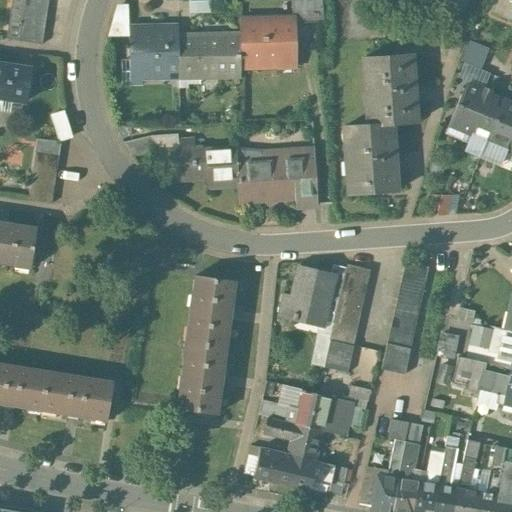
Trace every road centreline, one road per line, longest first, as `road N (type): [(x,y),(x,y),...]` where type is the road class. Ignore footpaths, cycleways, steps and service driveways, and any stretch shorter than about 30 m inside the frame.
road 1 (residential): [(96,0),(85,96),(98,134),(154,209),(187,228),(267,245),(454,231),(511,217)]
road 2 (tertiary): [(0,469),(217,511)]
